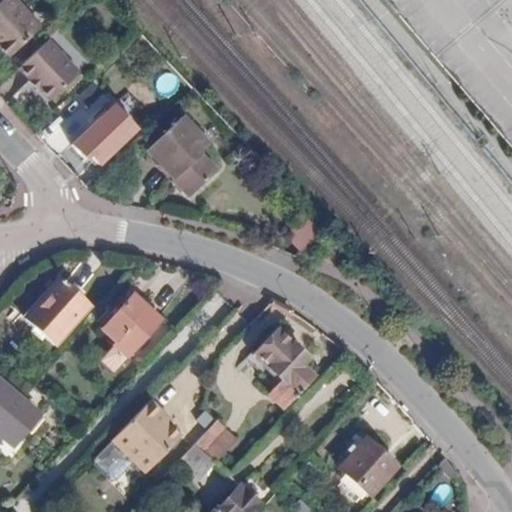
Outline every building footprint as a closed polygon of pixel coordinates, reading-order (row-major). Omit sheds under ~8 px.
[(0,52),(4,56),(38,27),(13,0),(2,0),(0,2),(0,52)] [(511,0),(387,0),(511,141),(511,0)] [(36,100),(71,68),(45,41),(11,73),(36,100)] [(96,166),(135,129),(112,105),(97,118),(88,108),(62,131),(72,141),(69,145),(84,161),(89,158),(96,166)] [(172,180),(187,196),(215,170),(200,155),(208,146),(181,118),(147,149),(173,178),(172,180)] [(306,223),(289,238),(300,251),(325,228),(315,217),(308,224),(306,223)] [(20,319),(51,347),(89,305),(58,277),(20,319)] [(100,330),(127,355),(161,320),(134,294),(100,330)] [(310,377),(299,366),(306,359),(274,328),(250,354),(278,382),(267,397),(280,410),(310,377)] [(0,381),(0,438),(10,447),(39,413),(0,381)] [(158,414),(162,410),(150,399),(111,440),(90,462),(90,468),(105,483),(111,483),(132,461),(144,473),(181,436),(168,423),(158,414)] [(168,423),(171,419),(162,410),(158,414),(168,423)] [(203,454),(224,429),(215,421),(191,446),(203,454)] [(213,463),(235,440),(224,429),(203,454),(213,463)] [(338,469),(368,496),(394,467),(364,439),(338,469)] [(175,464),(196,483),(213,463),(203,454),(191,446),(175,464)] [(256,511),(261,506),(238,486),(211,511),(256,511)]
